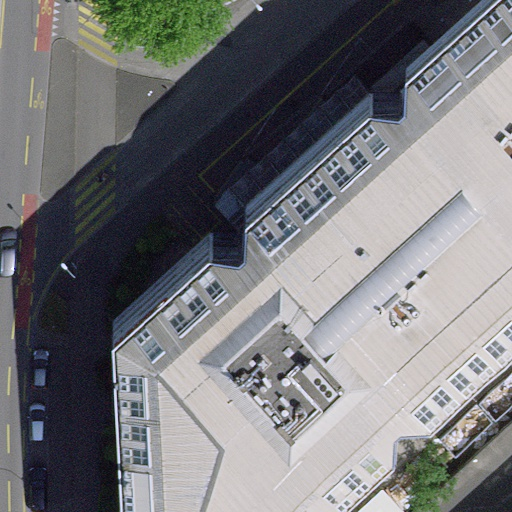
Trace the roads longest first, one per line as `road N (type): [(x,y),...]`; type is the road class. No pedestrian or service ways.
road 1 (unclassified): [(0,290),(245,49)]
road 2 (unclassified): [(245,49),(140,42),(65,0)]
